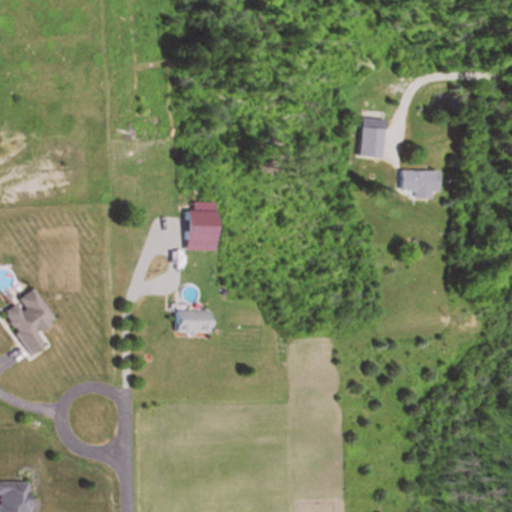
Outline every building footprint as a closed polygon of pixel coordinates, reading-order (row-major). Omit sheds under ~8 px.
[(380,156),(381,120),(359,120),(358,156),(380,156)] [(429,201),(429,194),(436,194),(436,172),(398,172),(398,193),(411,193),(411,201),(429,201)] [(184,253),(212,253),(212,213),(184,213),(184,253)] [(53,322),(32,292),(0,313),(0,315),(29,357),(44,347),(35,334),(53,322)] [(207,311),(195,311),(195,305),(173,305),(173,335),(207,335),(207,311)] [(26,511),(26,484),(0,484),(0,511),(26,511)]
